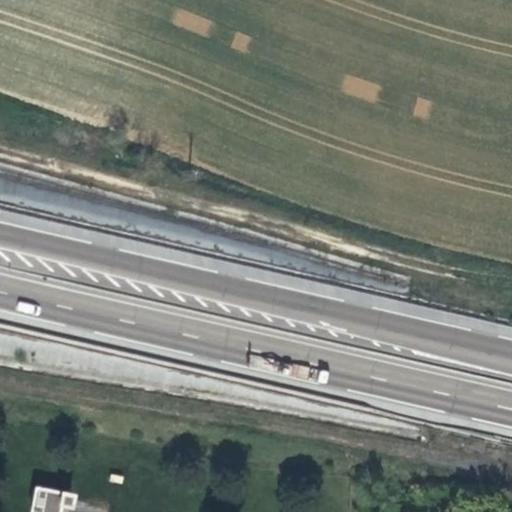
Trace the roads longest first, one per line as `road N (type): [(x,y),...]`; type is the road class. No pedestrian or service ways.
road 1 (primary): [(511,355),(0,233)]
road 2 (primary): [(0,291),(511,407)]
